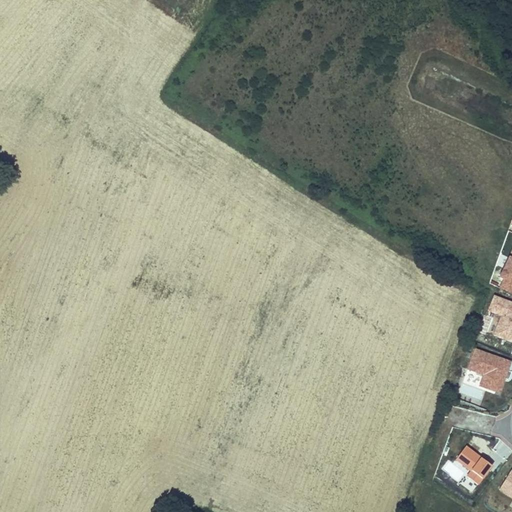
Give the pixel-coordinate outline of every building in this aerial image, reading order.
[(511,294),(511,259),(509,259),(500,280),(503,282),(500,289),(511,294)] [(511,303),(494,297),(488,312),(501,318),(493,337),(511,344),(511,303)] [(511,363),(475,350),(467,370),(483,376),(479,387),(500,395),(511,363)] [(482,459),(466,447),(456,461),(472,473),(481,461),(482,459)] [(493,470),(481,461),(472,473),(468,478),(480,487),(493,470)] [(511,472),(499,491),(511,498),(511,472)]
